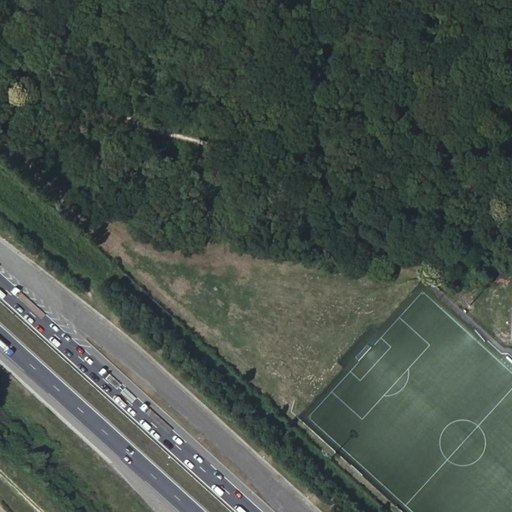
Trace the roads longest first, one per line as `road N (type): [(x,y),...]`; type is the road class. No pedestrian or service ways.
road 1 (unclassified): [(511,249),(185,226),(0,92)]
road 2 (trunk): [(249,511),(0,285)]
road 3 (trunk): [(0,334),(194,511)]
